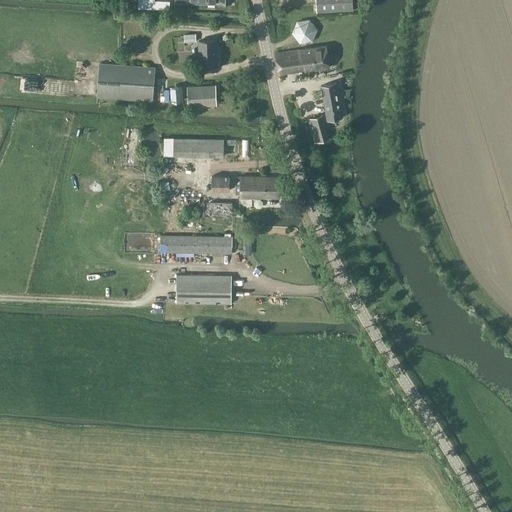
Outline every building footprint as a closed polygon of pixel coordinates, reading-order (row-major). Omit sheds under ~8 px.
[(136,0),(137,7),(159,8),(159,0),(155,0),(136,0)] [(352,0),(316,0),(317,12),(353,10),(352,0)] [(195,33),(183,34),(184,42),(196,41),(195,33)] [(215,41),(198,41),(199,64),(216,64),(215,41)] [(281,73),(329,64),(325,44),(277,52),(281,73)] [(155,68),(100,64),(97,97),(152,101),(155,68)] [(337,83),(321,85),(328,121),(343,118),(337,83)] [(215,85),(187,86),(188,106),(216,105),(215,85)] [(322,115),(308,120),(315,143),(329,139),(322,115)] [(224,141),(173,140),(173,156),(223,157),(224,141)] [(229,176),(211,176),(211,190),(229,190),(229,176)] [(278,176),(235,176),(234,193),(240,194),(240,197),(278,197),(278,176)] [(231,202),(202,202),(202,217),(238,217),(238,210),(231,210),(231,202)] [(232,237),(160,236),(159,252),(231,253),(232,237)] [(231,275),(176,274),(176,302),(231,303),(231,275)]
